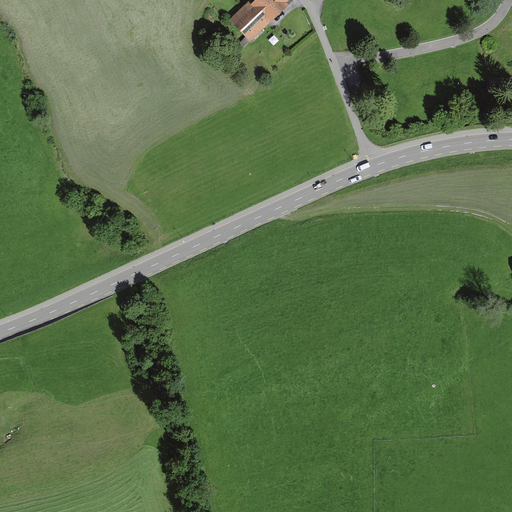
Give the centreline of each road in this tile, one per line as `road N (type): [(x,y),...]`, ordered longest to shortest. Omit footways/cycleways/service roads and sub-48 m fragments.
road 1 (secondary): [(0,333),(373,167)]
road 2 (track): [(276,210),(298,217),(422,207),(477,212),(511,228)]
road 3 (residential): [(307,0),(373,167)]
road 4 (secondary): [(373,167),(459,144),(511,140)]
